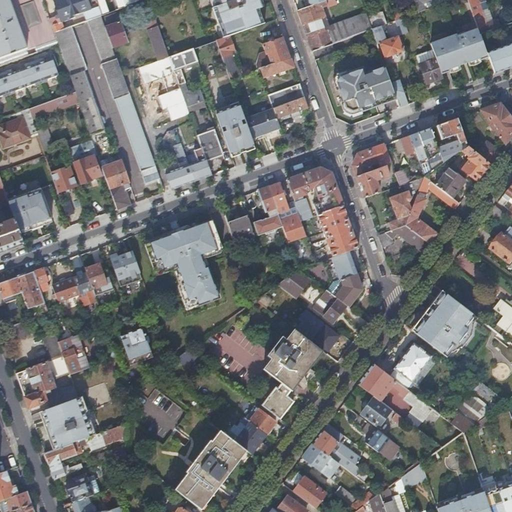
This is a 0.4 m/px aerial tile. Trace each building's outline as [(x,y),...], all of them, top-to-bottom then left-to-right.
[(54,33),(50,20),(49,19),(42,0),(0,0),(0,55),(1,58),(56,38),(54,33)] [(50,20),(54,33),(64,30),(65,29),(62,22),(68,20),(69,21),(71,21),(70,19),(76,17),(75,15),(87,11),(91,10),(87,0),(55,0),(54,0),(58,12),(60,16),(56,18),(50,20)] [(144,0),(94,0),(101,16),(144,0)] [(229,36),(263,23),(258,9),(261,7),(258,0),(211,0),(214,7),(211,8),(217,23),(220,22),(225,37),(229,36)] [(333,0),(328,0),(310,7),(297,11),(306,37),(329,29),(328,26),(322,8),(327,6),(328,8),(336,5),(333,0)] [(414,0),(419,12),(425,9),(423,6),(427,4),(427,7),(435,4),(436,5),(450,0),(414,0)] [(466,0),(477,29),(479,34),(501,26),(498,18),(486,23),(477,0),(466,0)] [(367,17),(371,29),(384,24),(386,23),(382,12),(367,17)] [(306,37),(311,51),(371,29),(367,17),(365,13),(328,26),(329,29),(306,37)] [(103,64),(116,59),(112,48),(105,28),(101,16),(92,19),(87,21),(103,64)] [(400,18),(395,20),(400,35),(408,32),(403,17),(400,18)] [(165,46),(156,19),(145,23),(154,50),(165,46)] [(222,38),(225,37),(220,22),(217,23),(222,38)] [(487,57),(493,73),(511,66),(511,22),(501,26),(479,34),(487,57)] [(121,23),(105,28),(112,48),(128,42),(121,23)] [(384,24),(371,29),(377,44),(379,44),(384,58),(403,52),(398,37),(389,40),(384,24)] [(56,38),(69,76),(84,71),(86,70),(71,27),(65,29),(64,30),(54,33),(56,38)] [(451,36),(430,44),(432,50),(435,59),(441,74),(448,71),(448,69),(459,65),(460,65),(466,63),(467,62),(478,58),(479,60),(487,57),(479,34),(477,29),(464,33),(464,32),(451,36)] [(243,75),(229,36),(225,37),(222,38),(216,40),(230,80),(243,75)] [(290,58),(282,38),(263,45),(266,54),(259,56),(257,65),(258,70),(261,69),(290,58)] [(197,62),(193,49),(169,57),(174,70),(179,85),(187,107),(204,101),(204,100),(199,86),(188,90),(185,83),(180,68),(197,62)] [(167,50),(156,54),(159,61),(169,57),(167,50)] [(420,64),(435,59),(432,50),(417,56),(420,64)] [(0,95),(58,75),(51,57),(44,60),(40,61),(39,58),(29,62),(31,65),(26,67),(12,71),(8,73),(7,70),(0,72),(0,95)] [(174,70),(169,57),(159,61),(156,62),(176,119),(190,115),(189,113),(187,107),(179,85),(174,70)] [(293,67),(290,58),(261,69),(265,78),(278,73),(280,76),(282,75),(281,72),(284,71),(293,67)] [(115,99),(129,94),(116,59),(103,64),(101,64),(114,100),(115,99)] [(426,84),(442,78),(441,74),(435,59),(420,64),(419,65),(426,84)] [(149,67),(142,70),(146,78),(152,76),(149,67)] [(394,94),(393,92),(385,68),(364,76),(362,69),(347,75),(340,77),(337,84),(340,91),(344,102),(346,108),(353,111),(359,109),(375,103),(374,102),(394,95),(394,94)] [(79,104),(90,135),(105,130),(84,71),(69,76),(75,92),(79,104)] [(340,77),(347,75),(346,71),(338,74),(334,83),(337,92),(340,91),(337,84),(340,77)] [(299,84),(267,95),(273,109),(304,98),(299,84)] [(396,99),(398,104),(405,101),(401,89),(393,92),(394,94),(394,95),(396,99)] [(266,90),(260,92),(266,111),(273,109),(267,95),(266,90)] [(75,92),(28,109),(32,120),(79,104),(75,92)] [(244,119),(235,92),(223,97),(226,105),(227,108),(215,112),(229,153),(253,144),(252,139),(244,119)] [(129,94),(115,99),(145,183),(156,179),(158,184),(161,183),(129,94)] [(376,106),(396,99),(394,95),(374,102),(375,103),(376,106)] [(304,98),(273,109),(277,121),(284,119),(283,116),(307,107),(304,98)] [(204,101),(187,107),(189,113),(206,107),(204,101)] [(361,112),(359,109),(353,111),(346,108),(344,102),(341,103),(344,111),(353,115),(361,112)] [(500,104),(481,111),(491,124),(489,126),(493,131),(495,130),(505,144),(511,135),(511,119),(503,107),(502,107),(500,104)] [(32,120),(28,109),(20,111),(22,117),(0,125),(0,132),(0,133),(0,132),(0,140),(2,147),(15,143),(16,144),(30,138),(30,137),(37,134),(36,131),(32,120)] [(266,111),(244,119),(252,139),(280,129),(277,121),(273,109),(266,111)] [(193,123),(190,116),(177,121),(179,127),(193,123)] [(462,151),(466,147),(457,119),(437,127),(442,140),(457,135),(461,146),(459,147),(457,141),(438,148),(444,163),(446,162),(461,150),(462,151)] [(47,127),(36,131),(37,134),(43,151),(54,148),(47,127)] [(206,161),(223,155),(214,129),(197,135),(202,148),(206,161)] [(438,148),(430,129),(418,133),(425,151),(425,153),(438,148)] [(106,133),(105,130),(90,135),(92,138),(106,133)] [(290,133),(282,135),(287,148),(294,145),(290,133)] [(425,151),(418,133),(411,136),(417,154),(425,151)] [(417,154),(411,136),(394,142),(398,153),(405,150),(408,157),(417,154)] [(100,176),(96,163),(93,156),(98,155),(92,140),(69,148),(74,162),(73,163),(80,184),(91,180),(91,179),(100,176)] [(487,142),(477,155),(490,165),(500,151),(487,142)] [(174,147),(182,167),(189,165),(181,144),(174,147)] [(253,144),(229,153),(231,157),(240,154),(240,152),(247,150),(248,151),(255,148),(253,144)] [(387,167),(393,165),(386,145),(358,155),(353,165),(357,177),(371,172),(373,172),(370,165),(376,163),(378,170),(387,167)] [(477,155),(466,147),(462,151),(469,157),(470,160),(462,171),(477,182),(490,165),(477,155)] [(171,190),(211,175),(206,161),(202,148),(194,150),(198,162),(189,165),(182,167),(165,173),(171,190)] [(432,172),(444,163),(438,148),(425,153),(432,172)] [(425,177),(432,172),(425,153),(425,151),(417,154),(425,177)] [(117,210),(130,205),(125,190),(131,187),(121,160),(109,165),(107,159),(100,162),(102,167),(104,174),(117,210)] [(58,193),(76,186),(66,160),(58,163),(60,169),(51,173),(58,193)] [(102,167),(100,162),(96,163),(100,176),(104,174),(102,167)] [(371,172),(357,177),(365,199),(381,193),(376,181),(390,176),(387,167),(378,170),(373,172),(371,172)] [(301,222),(302,222),(314,218),(307,198),(304,199),(303,197),(306,196),(308,193),(307,191),(315,188),(320,203),(315,204),(333,257),(350,252),(359,248),(332,173),(321,168),(287,180),(295,202),(295,203),(295,206),(301,222)] [(404,185),(414,181),(413,178),(410,179),(406,169),(396,173),(400,186),(404,185)] [(451,197),(452,198),(465,181),(449,169),(436,186),(451,197)] [(388,223),(391,231),(406,226),(414,207),(425,177),(414,181),(404,185),(407,192),(390,198),(397,220),(390,222),(388,223)] [(455,210),(460,204),(452,198),(451,197),(436,186),(425,177),(414,207),(406,226),(429,243),(437,234),(418,219),(426,200),(420,197),(422,193),(426,194),(428,187),(455,210)] [(8,200),(0,179),(0,206),(2,205),(9,203),(8,200)] [(280,183),(269,187),(283,227),(289,243),(307,236),(302,222),(301,222),(295,206),(295,203),(295,202),(287,204),(280,183)] [(511,183),(502,196),(508,201),(509,200),(511,202),(511,203),(508,209),(511,212),(511,183)] [(258,236),(283,227),(269,187),(258,191),(265,212),(268,212),(269,217),(254,223),(258,236)] [(14,219),(19,230),(27,227),(28,229),(34,227),(33,225),(51,219),(40,188),(8,200),(9,203),(12,213),(14,219)] [(502,196),(498,202),(504,206),(508,201),(502,196)] [(62,203),(66,216),(74,213),(70,201),(62,203)] [(9,203),(2,205),(6,215),(12,213),(9,203)] [(495,206),(488,215),(499,223),(506,214),(495,206)] [(249,217),(229,224),(239,251),(242,250),(239,240),(255,234),(249,217)] [(0,251),(23,244),(19,230),(14,219),(0,223),(0,251)] [(213,220),(145,245),(156,273),(177,265),(184,284),(183,284),(189,301),(190,301),(193,308),(220,298),(208,267),(206,268),(202,256),(223,248),(213,220)] [(429,243),(406,226),(391,231),(378,236),(382,246),(394,241),(392,239),(397,234),(422,253),(429,243)] [(501,233),(489,248),(507,262),(511,255),(511,228),(509,226),(503,234),(501,233)] [(141,272),(133,252),(119,257),(119,258),(112,260),(119,280),(126,278),(127,278),(132,275),(138,273),(141,272)] [(333,257),(332,258),(340,280),(342,280),(358,274),(350,252),(333,257)] [(86,269),(81,255),(72,258),(76,270),(80,269),(80,266),(81,265),(83,271),(86,270),(86,269)] [(100,264),(86,269),(86,270),(88,274),(93,289),(107,284),(100,264)] [(322,264),(314,267),(316,274),(324,271),(322,264)] [(44,268),(48,282),(50,281),(52,278),(48,267),(44,268)] [(34,272),(44,300),(47,298),(43,288),(47,287),(49,286),(48,282),(44,268),(34,272)] [(299,270),(279,284),(297,298),(311,278),(299,270)] [(37,306),(45,303),(44,300),(34,272),(18,278),(23,293),(24,297),(28,309),(37,306)] [(98,301),(93,289),(88,274),(84,275),(82,276),(53,286),(56,293),(53,294),(53,295),(53,296),(53,297),(53,298),(54,298),(55,299),(56,302),(80,294),(82,297),(79,298),(82,307),(98,301)] [(336,298),(347,306),(349,308),(363,289),(358,274),(342,280),(344,287),(336,298)] [(134,279),(132,275),(127,278),(126,278),(119,280),(122,287),(135,282),(134,279)] [(15,296),(23,293),(18,278),(0,283),(0,306),(7,304),(7,303),(17,300),(15,296)] [(334,282),(327,291),(336,298),(344,287),(342,280),(340,280),(334,282)] [(441,289),(410,329),(414,332),(444,291),(441,289)] [(327,291),(326,291),(313,308),(333,324),(347,306),(336,298),(327,291)] [(452,344),(457,348),(460,347),(461,347),(471,334),(470,334),(471,330),(466,325),(474,315),(444,291),(414,332),(443,354),(444,355),(452,344)] [(277,301),(266,293),(257,300),(268,308),(277,301)] [(505,339),(511,344),(511,308),(506,304),(500,300),(493,308),(503,316),(497,324),(502,328),(504,330),(500,335),(505,339)] [(45,303),(37,306),(40,314),(48,311),(45,303)] [(466,325),(471,330),(473,322),(477,317),(474,315),(466,325)] [(30,320),(7,328),(11,341),(35,333),(30,320)] [(315,332),(319,335),(325,327),(321,324),(315,332)] [(497,324),(493,329),(498,333),(502,328),(497,324)] [(325,327),(319,335),(314,340),(329,352),(341,336),(326,325),(325,327)] [(145,334),(143,328),(122,336),(130,360),(132,366),(154,358),(152,352),(146,336),(147,335),(146,334),(145,334)] [(324,352),(295,329),(286,340),(283,337),(271,353),(268,356),(272,359),(264,370),(283,384),(282,384),(282,385),(291,391),(293,392),(324,352)] [(64,357),(59,342),(55,331),(42,335),(51,362),(64,357)] [(69,372),(70,375),(81,371),(69,338),(59,342),(64,357),(69,372)] [(431,357),(431,356),(414,342),(394,367),(412,381),(413,380),(416,383),(417,383),(418,383),(419,383),(435,362),(435,361),(435,360),(431,357)] [(444,355),(447,357),(451,352),(457,348),(452,344),(444,355)] [(189,350),(176,359),(188,368),(198,356),(189,350)] [(53,378),(69,372),(64,357),(51,362),(17,374),(30,408),(48,402),(45,394),(44,392),(50,389),(56,387),(53,378)] [(374,364),(359,384),(379,400),(392,384),(401,391),(399,393),(415,405),(428,416),(433,410),(374,364)] [(444,418),(462,432),(474,424),(485,416),(504,402),(478,381),(469,392),(467,390),(458,402),(458,403),(454,407),(444,418)] [(67,402),(79,398),(74,385),(62,389),(67,402)] [(291,391),(282,385),(278,389),(276,388),(263,405),(280,419),(294,401),(290,399),(287,396),(291,391)] [(391,410),(374,397),(361,414),(378,427),(391,410)] [(92,437),(79,398),(67,402),(43,411),(57,450),(70,445),(79,442),(89,438),(92,437)] [(504,402),(485,416),(489,421),(506,408),(504,402)] [(423,423),(428,416),(415,405),(409,412),(423,423)] [(254,406),(245,417),(249,421),(267,434),(276,422),(258,409),(254,406)] [(57,450),(43,411),(39,413),(53,451),(57,450)] [(401,425),(405,420),(396,413),(392,418),(401,425)] [(242,430),(249,421),(245,417),(244,417),(244,416),(236,426),(237,426),(242,430)] [(485,416),(474,424),(476,431),(489,421),(485,416)] [(214,419),(211,423),(212,423),(220,430),(222,431),(223,430),(224,427),(214,419)] [(399,447),(365,420),(360,426),(363,429),(361,431),(367,435),(367,434),(369,436),(364,442),(378,453),(379,452),(389,460),(399,447)] [(249,421),(242,430),(259,444),(267,434),(249,421)] [(340,441),(344,435),(329,423),(324,430),(339,442),(340,441)] [(129,424),(104,433),(108,444),(128,437),(129,424)] [(237,426),(236,426),(228,436),(234,440),(242,430),(237,426)] [(222,431),(220,430),(211,442),(210,440),(186,472),(188,473),(175,490),(202,510),(247,450),(234,440),(228,436),(225,434),(225,433),(223,432),(222,431)] [(242,430),(234,440),(247,450),(252,454),(259,444),(242,430)] [(341,465),(364,483),(369,476),(354,464),(360,457),(340,441),(339,442),(324,430),(313,443),(330,457),(333,458),(334,459),(341,465)] [(97,435),(92,437),(89,438),(94,450),(108,444),(104,433),(103,433),(97,435)] [(70,445),(57,450),(53,451),(46,453),(51,468),(63,463),(62,460),(84,453),(79,442),(70,445)] [(127,454),(128,443),(96,455),(99,464),(127,454)] [(313,443),(303,457),(319,470),(330,457),(313,443)] [(330,457),(319,470),(322,472),(333,458),(330,457)] [(337,470),(341,465),(334,459),(331,463),(333,464),(331,466),(337,470)] [(64,467),(63,463),(51,468),(55,479),(56,479),(83,470),(81,465),(75,468),(76,469),(71,470),(69,465),(64,467)] [(400,478),(404,489),(427,481),(420,464),(415,467),(406,474),(400,478)] [(405,473),(406,474),(415,467),(414,466),(405,473)] [(0,501),(18,495),(15,486),(12,487),(6,470),(2,472),(0,472),(0,501)] [(292,482),(297,486),(304,478),(299,474),(292,482)] [(70,485),(67,486),(70,494),(71,494),(74,503),(94,495),(95,495),(89,478),(88,479),(88,478),(87,475),(73,480),(74,483),(70,485)] [(91,477),(88,478),(88,479),(89,478),(95,495),(96,495),(101,493),(95,475),(91,477)] [(297,486),(293,491),(308,503),(315,508),(326,493),(305,477),(304,478),(297,486)] [(327,478),(324,484),(336,491),(339,485),(327,478)] [(400,478),(394,483),(398,495),(405,492),(404,489),(400,478)] [(394,483),(379,494),(385,511),(403,511),(398,495),(394,483)] [(499,494),(505,511),(511,511),(511,484),(498,490),(499,494)] [(334,494),(349,505),(354,498),(340,487),(334,494)] [(8,511),(9,511),(31,504),(27,491),(18,495),(0,501),(0,506),(2,511),(8,511)] [(490,511),(486,499),(483,491),(474,495),(469,497),(461,499),(456,501),(444,506),(437,508),(437,511),(490,511)] [(469,497),(474,495),(472,491),(460,496),(461,499),(469,497)] [(369,493),(351,506),(356,510),(361,507),(368,502),(373,498),(369,493)] [(385,511),(379,494),(373,498),(368,502),(372,511),(385,511)] [(490,511),(505,511),(499,494),(486,499),(490,511)] [(75,511),(124,511),(125,507),(113,511),(112,509),(103,511),(99,511),(94,495),(74,503),(73,503),(75,511)] [(289,495),(277,510),(279,511),(304,511),(307,509),(289,495)] [(443,502),(444,506),(456,501),(455,497),(443,502)]
